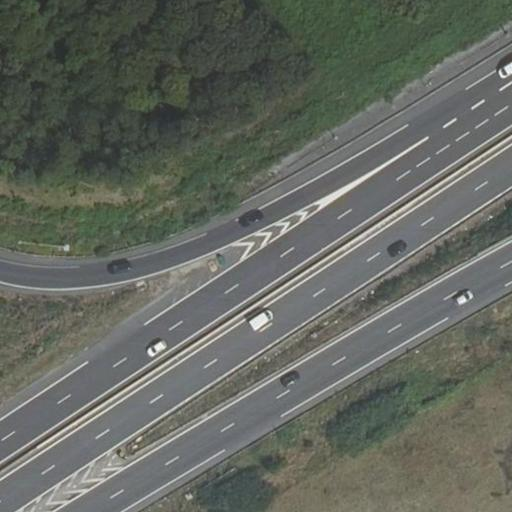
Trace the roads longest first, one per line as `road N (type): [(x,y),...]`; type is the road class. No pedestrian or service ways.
road 1 (trunk): [(0,495),(511,153)]
road 2 (trunk): [(511,101),(0,436)]
road 3 (motorway): [(511,95),(462,102),(249,224),(159,259),(82,274),(0,272)]
road 4 (motorway): [(94,511),(511,266)]
